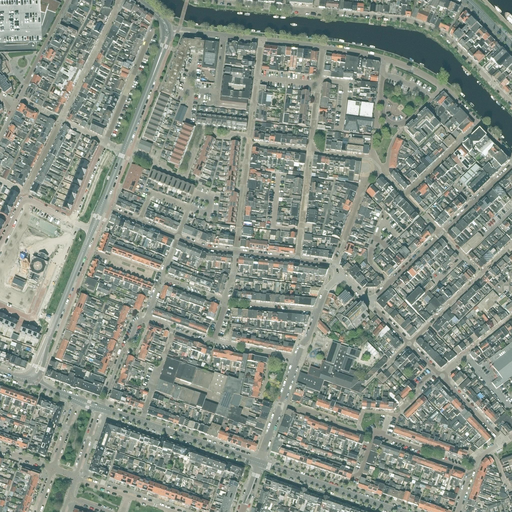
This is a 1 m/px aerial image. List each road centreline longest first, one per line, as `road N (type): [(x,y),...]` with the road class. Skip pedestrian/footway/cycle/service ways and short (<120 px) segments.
road 1 (residential): [(511,105),(446,37),(410,21),(203,0)]
road 2 (tertiary): [(259,463),(101,408)]
road 3 (tertiary): [(399,511),(259,463)]
road 4 (residential): [(105,142),(152,29)]
